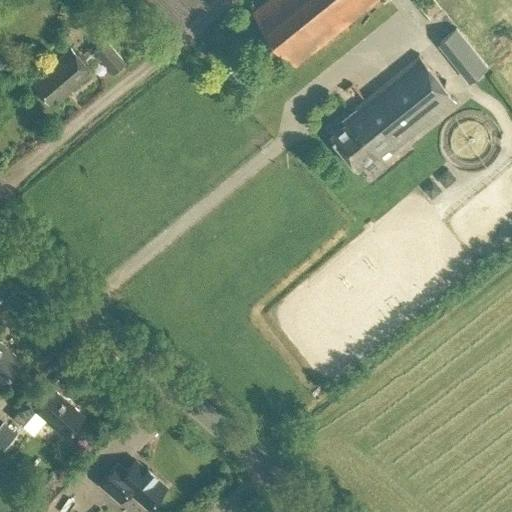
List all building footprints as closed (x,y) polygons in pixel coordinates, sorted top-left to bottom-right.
[(295,64),(374,0),(266,0),(252,11),(295,64)] [(442,39),(473,79),(493,64),(462,24),(442,39)] [(112,73),(125,62),(105,40),(92,51),(112,73)] [(90,72),(69,48),(30,82),(47,102),(53,97),(57,101),(90,72)] [(358,170),(379,155),(383,160),(457,101),(456,99),(420,55),(356,106),(357,109),(343,120),(346,124),(331,136),(358,170)] [(447,167),(437,176),(443,183),(450,183),(456,178),(447,167)] [(0,379),(1,381),(20,360),(0,342),(0,379)] [(45,420),(64,436),(83,415),(52,389),(43,399),(34,391),(11,417),(21,425),(32,435),(45,420)] [(0,447),(13,432),(12,430),(8,427),(2,422),(0,424),(0,447)] [(98,484),(107,492),(119,502),(127,493),(146,509),(165,486),(134,460),(123,473),(114,466),(98,484)] [(23,511),(38,511),(42,508),(33,500),(23,511)]
